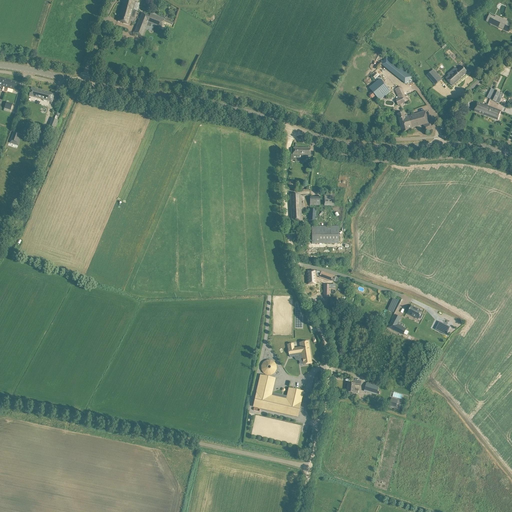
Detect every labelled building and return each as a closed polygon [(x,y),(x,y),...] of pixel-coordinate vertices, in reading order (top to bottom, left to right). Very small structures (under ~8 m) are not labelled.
[(123,0),(122,6),(133,9),(135,2),(137,2),(138,0),(123,0)] [(133,9),(122,6),(118,21),(129,24),(133,9)] [(142,13),(134,33),(142,37),(148,22),(161,28),(165,19),(150,14),(150,16),(143,13),(142,13)] [(492,23),(509,32),(511,24),(511,23),(496,16),(492,23)] [(381,64),(406,84),(412,77),(387,57),(381,64)] [(452,86),(462,78),(461,77),(467,72),(462,66),(458,70),(456,68),(452,71),(454,73),(450,77),(449,76),(446,78),(452,86)] [(436,85),(440,81),(435,75),(436,73),(433,70),(427,75),(436,85)] [(0,85),(7,88),(10,80),(0,77),(0,85)] [(380,79),(369,88),(372,91),(369,94),(369,96),(371,98),(372,98),(375,95),(379,100),(390,92),(380,79)] [(10,80),(7,88),(17,91),(19,83),(10,80)] [(407,101),(401,87),(396,89),(400,98),(399,98),(401,104),(407,101)] [(42,100),(43,100),(48,102),(48,101),(52,102),(54,94),(45,91),(45,92),(34,89),(34,88),(31,88),(29,96),(42,100)] [(492,95),(490,99),(496,102),(501,93),(494,90),(492,95)] [(7,101),(4,108),(11,110),(13,103),(7,101)] [(474,111),(484,115),(487,108),(488,106),(478,102),(474,111)] [(487,108),(484,115),(498,120),(501,111),(488,106),(487,108)] [(397,114),(401,128),(403,133),(410,131),(409,129),(423,125),(424,125),(423,126),(425,132),(432,129),(430,123),(429,124),(425,111),(405,116),(404,112),(397,114)] [(57,128),(60,119),(54,117),(50,126),(57,128)] [(310,148),(294,148),(293,155),(291,154),(291,160),(296,160),(296,155),(301,155),(301,158),(304,158),(304,156),(310,156),(310,148)] [(290,195),(291,221),(302,221),(301,209),(303,209),(302,207),(301,207),(300,194),(290,195)] [(310,197),(310,206),(320,206),(320,197),(310,197)] [(312,227),(312,243),(339,243),(339,226),(312,227)] [(316,271),(307,271),(308,284),(317,284),(316,275),(332,280),(333,276),(318,271),(316,271)] [(324,285),(323,297),(330,298),(330,288),(335,288),(335,284),(328,284),(328,285),(324,285)] [(423,315),(421,314),(422,312),(412,306),(408,314),(418,319),(419,318),(421,319),(423,315)] [(389,327),(403,335),(406,329),(397,325),(401,318),(395,315),(389,327)] [(440,322),(436,330),(446,335),(450,327),(440,322)] [(293,343),(287,344),(289,355),(301,353),(303,364),(303,365),(312,363),(308,341),(299,342),(300,347),(294,347),(293,343)] [(272,376),(277,364),(265,358),(260,371),(272,376)] [(254,407),(297,416),(303,392),(289,389),(292,390),(290,400),(268,395),(271,378),(275,379),(261,376),(257,393),(254,407)] [(347,396),(353,396),(353,393),(358,393),(358,389),(354,389),(354,386),(360,386),(361,381),(352,380),(351,384),(348,383),(347,396)] [(366,383),(364,391),(376,394),(378,387),(366,383)]
